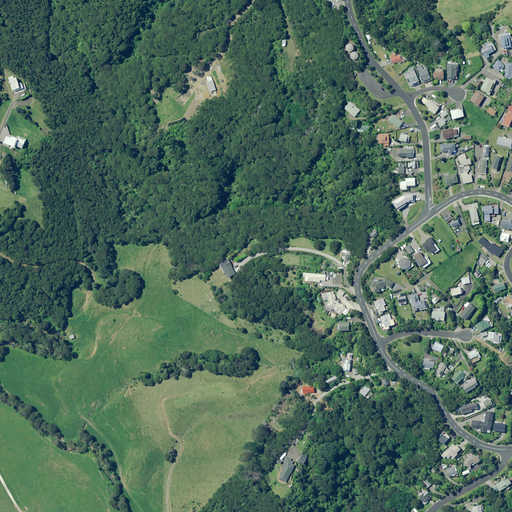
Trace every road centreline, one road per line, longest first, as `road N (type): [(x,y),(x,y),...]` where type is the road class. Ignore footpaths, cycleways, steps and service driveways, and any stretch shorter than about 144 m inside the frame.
road 1 (residential): [(508,451),(457,429),(431,391),(396,371),(379,343)]
road 2 (residential): [(379,343),(359,276),(431,212)]
